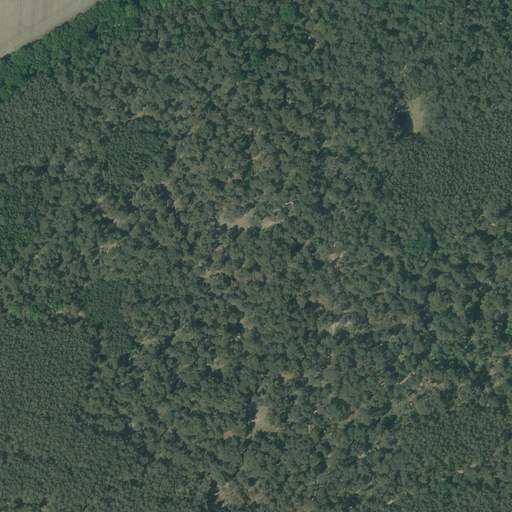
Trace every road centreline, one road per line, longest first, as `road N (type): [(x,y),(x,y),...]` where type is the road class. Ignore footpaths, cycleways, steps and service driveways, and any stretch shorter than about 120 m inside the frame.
road 1 (track): [(476,0),(420,28),(408,46),(391,167),(363,237),(341,262),(331,366),(303,446),(313,493),(307,511)]
road 2 (unknown): [(511,427),(472,467),(378,511)]
road 3 (unclassified): [(135,0),(22,64)]
